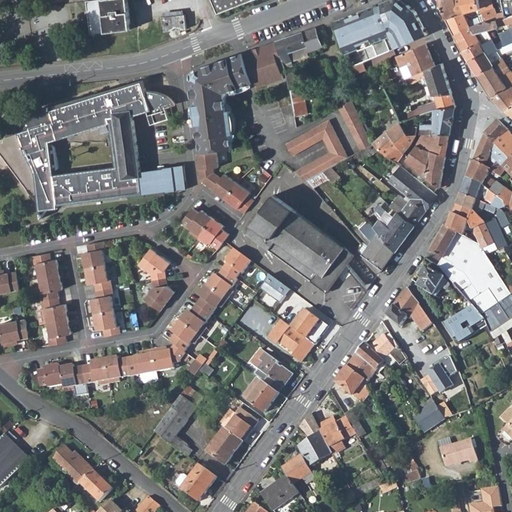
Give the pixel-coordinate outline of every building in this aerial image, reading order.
[(132,29),(127,0),(98,0),(97,0),(94,1),(98,33),(104,32),(106,32),(132,29)] [(213,0),(219,13),(253,0),(213,0)] [(335,21),(345,50),(371,39),(378,56),(428,35),(416,11),(401,0),(389,0),(381,3),(382,5),(376,7),(375,6),(335,21)] [(441,0),(446,17),(462,13),(457,0),(441,0)] [(457,0),(462,13),(464,12),(476,9),(480,7),(481,12),(493,8),(490,0),(480,2),(479,0),(457,0)] [(94,1),(87,2),(91,34),(98,33),(94,1)] [(510,3),(502,5),(503,12),(504,19),(511,16),(511,12),(511,9),(510,3)] [(493,8),(481,12),(483,15),(484,21),(485,23),(495,20),(496,21),(504,19),(503,12),(495,14),(493,8)] [(467,24),(466,22),(464,12),(462,13),(446,17),(447,20),(454,34),(468,28),(467,27),(471,26),(469,23),(467,24)] [(186,28),(185,14),(163,17),(165,31),(186,28)] [(471,26),(484,21),(483,15),(478,18),(466,22),(467,24),(469,23),(471,26)] [(511,16),(504,19),(496,21),(495,20),(485,23),(484,21),(471,26),(467,27),(468,28),(454,34),(460,45),(464,53),(469,61),(486,52),(488,56),(496,51),(497,51),(501,48),(500,46),(499,43),(495,45),(490,38),(489,35),(487,31),(511,24),(511,16)] [(322,46),(315,28),(276,41),(281,55),(285,63),(293,60),(290,52),(307,46),(309,51),(310,50),(322,46)] [(511,34),(501,39),(505,46),(511,42),(511,34)] [(271,43),(282,73),(288,71),(285,63),(281,55),(276,41),(271,43)] [(406,78),(438,65),(429,42),(397,54),(401,66),(406,78)] [(511,49),(511,42),(505,46),(501,48),(503,54),(511,49)] [(282,73),(271,43),(259,47),(260,51),(255,52),(254,49),(242,53),(254,83),(255,87),(284,77),(282,73)] [(311,54),(310,50),(309,51),(307,46),(290,52),(293,60),(311,54)] [(501,57),(497,51),(496,51),(488,56),(493,62),(501,57)] [(493,62),(488,56),(486,52),(469,61),(477,74),(477,75),(494,64),(493,62)] [(240,54),(224,59),(222,60),(217,62),(213,63),(193,70),(192,72),(191,74),(191,77),(194,104),(195,113),(200,153),(218,151),(232,149),(230,135),(234,134),(231,110),(227,110),(226,98),(231,91),(250,85),(254,83),(242,53),(240,54)] [(509,70),(505,63),(501,57),(493,62),(494,64),(477,75),(491,96),(511,83),(511,72),(511,73),(501,79),(500,76),(509,70)] [(366,69),(363,61),(360,63),(351,66),(353,73),(366,69)] [(456,104),(443,63),(438,65),(406,78),(408,83),(410,82),(421,78),(423,83),(430,80),(433,94),(435,95),(436,100),(398,113),(402,121),(421,114),(423,113),(424,113),(440,108),(455,106),(456,104)] [(299,69),(288,71),(291,87),(292,87),(295,104),(296,115),(297,116),(308,114),(299,69)] [(511,73),(509,70),(500,76),(501,79),(511,73)] [(16,129),(0,132),(0,152),(11,167),(13,166),(39,201),(40,205),(41,218),(48,208),(59,207),(59,203),(168,190),(168,191),(186,188),(183,165),(165,167),(166,169),(141,171),(134,116),(174,102),(173,100),(172,99),(170,97),(169,96),(162,92),(158,90),(154,90),(150,90),(144,90),(141,80),(119,87),(120,89),(112,91),(110,92),(101,95),(100,93),(49,109),(48,106),(33,112),(30,113),(30,114),(30,115),(31,115),(33,116),(34,121),(15,124),(16,129)] [(511,83),(491,96),(504,111),(506,110),(511,104),(511,83)] [(371,140),(353,100),(339,107),(361,150),(374,143),(373,142),(371,140)] [(421,114),(421,133),(441,133),(450,133),(455,106),(440,108),(424,113),(423,113),(421,114)] [(165,109),(146,116),(149,125),(168,118),(165,109)] [(332,152),(295,170),(307,180),(349,157),(330,120),(286,143),(292,155),(324,137),(332,152)] [(511,157),(511,135),(508,129),(499,120),(486,134),(509,160),(511,157)] [(384,132),(373,142),(374,143),(384,153),(387,155),(398,144),(404,153),(412,142),(417,135),(418,133),(418,127),(418,126),(413,126),(407,132),(401,122),(387,129),(384,132)] [(419,137),(416,145),(432,152),(446,156),(450,133),(441,133),(421,133),(419,137)] [(486,134),(475,159),(493,170),(498,161),(503,166),(509,160),(486,134)] [(378,156),(384,153),(374,143),(361,150),(358,151),(360,156),(362,160),(377,152),(378,156)] [(398,163),(404,153),(398,144),(387,155),(388,156),(390,157),(393,160),(398,163)] [(432,152),(416,145),(406,160),(425,176),(441,187),(446,156),(432,152)] [(200,153),(196,153),(200,180),(205,183),(214,172),(214,167),(218,167),(220,167),(219,162),(218,151),(200,153)] [(511,175),(511,157),(509,160),(503,166),(506,170),(511,175)] [(500,177),(506,170),(503,166),(498,161),(493,170),(475,159),(467,178),(484,184),(489,177),(492,173),(495,175),(496,173),(500,177)] [(402,191),(412,199),(426,210),(437,195),(398,163),(393,160),(382,174),(387,178),(389,177),(390,178),(389,180),(402,191)] [(11,167),(40,205),(39,201),(13,166),(11,167)] [(223,178),(214,172),(205,183),(212,188),(226,198),(238,182),(226,174),(223,178)] [(497,183),(489,177),(484,184),(485,184),(491,189),(492,190),(504,200),(506,206),(510,206),(511,208),(511,209),(511,192),(500,184),(499,185),(497,183)] [(483,190),(485,184),(484,184),(467,178),(462,193),(477,198),(480,189),(483,190)] [(249,195),(251,192),(238,182),(226,198),(246,213),(255,199),(249,195)] [(504,206),(506,206),(504,200),(492,190),(491,189),(485,202),(486,202),(496,207),(498,204),(501,205),(504,206)] [(479,209),(481,200),(477,198),(462,193),(457,205),(472,210),(475,212),(479,209)] [(274,194),(246,231),(327,291),(353,256),(345,246),(297,210),(274,194)] [(406,199),(400,206),(404,209),(411,200),(409,198),(407,200),(406,199)] [(400,206),(394,201),(391,205),(391,206),(398,212),(415,225),(426,210),(412,199),(411,200),(404,209),(400,206)] [(476,213),(484,207),(486,202),(485,202),(481,200),(479,209),(475,212),(476,213)] [(495,213),(498,208),(496,207),(486,202),(484,207),(495,213)] [(487,248),(496,243),(486,222),(476,213),(475,212),(472,210),(457,205),(454,213),(470,220),(479,243),(485,253),(488,251),(487,248)] [(205,213),(194,206),(183,222),(193,229),(191,233),(198,238),(214,216),(207,210),(205,213)] [(503,228),(510,224),(510,223),(509,221),(508,221),(506,215),(505,213),(504,211),(499,208),(497,215),(503,228)] [(387,209),(373,226),(379,233),(396,251),(415,225),(398,212),(396,216),(387,209)] [(468,226),(470,220),(454,213),(450,227),(465,235),(468,226)] [(223,222),(214,216),(198,238),(202,241),(207,245),(209,241),(219,249),(225,241),(231,233),(221,225),(223,222)] [(495,218),(486,222),(496,243),(499,250),(504,247),(508,246),(495,218)] [(472,237),(471,239),(479,243),(470,220),(468,226),(472,237)] [(491,334),(511,320),(511,294),(511,295),(507,287),(487,256),(485,253),(479,243),(471,239),(465,235),(450,227),(446,225),(432,251),(444,258),(454,263),(453,266),(467,274),(479,293),(469,300),(485,318),(485,319),(491,333),(491,334)] [(370,245),(364,253),(364,254),(383,268),(396,251),(379,233),(370,245)] [(365,241),(362,244),(358,249),(364,253),(370,245),(365,241)] [(105,248),(104,242),(87,245),(88,251),(83,252),(87,268),(106,265),(103,248),(105,248)] [(487,256),(499,250),(496,243),(487,248),(488,251),(485,253),(487,256)] [(172,262),(151,246),(139,262),(153,274),(154,281),(169,279),(167,271),(172,262)] [(229,262),(225,268),(239,278),(243,272),(245,274),(254,262),(236,249),(227,260),(229,262)] [(51,253),(33,256),(34,262),(37,262),(40,278),(61,275),(58,258),(52,259),(51,253)] [(444,258),(439,266),(441,267),(459,288),(469,300),(479,293),(467,274),(453,266),(454,263),(444,258)] [(109,280),(106,265),(87,268),(90,284),(94,283),(96,291),(113,288),(112,280),(109,280)] [(446,276),(427,266),(420,276),(423,278),(419,285),(435,294),(436,292),(441,285),(445,277),(446,276)] [(239,278),(225,268),(219,276),(216,274),(209,284),(230,300),(236,292),(234,290),(241,280),(239,278)] [(5,274),(4,269),(0,269),(0,294),(21,290),(17,272),(5,274)] [(296,302),(301,296),(271,274),(261,288),(280,302),(286,295),(296,302)] [(64,288),(61,275),(40,278),(43,292),(40,293),(42,301),(59,298),(57,290),(64,288)] [(452,284),(445,277),(441,285),(443,286),(447,289),(449,288),(452,284)] [(170,286),(169,279),(154,281),(155,288),(147,299),(163,311),(178,291),(170,286)] [(230,300),(209,284),(200,296),(202,298),(198,305),(214,317),(221,307),(224,309),(230,300)] [(115,294),(113,288),(96,291),(97,298),(92,299),(96,315),(115,311),(112,295),(115,294)] [(422,331),(433,324),(432,323),(430,320),(408,288),(387,315),(401,326),(404,322),(411,314),(413,316),(422,331)] [(458,336),(485,319),(485,318),(469,300),(459,288),(453,291),(465,309),(448,320),(458,336)] [(60,304),(59,298),(42,301),(43,307),(38,308),(41,324),(49,322),(69,318),(66,303),(60,304)] [(190,310),(182,321),(203,336),(208,328),(207,327),(214,317),(198,305),(192,312),(190,310)] [(118,326),(115,311),(96,315),(99,329),(103,328),(105,337),(122,334),(121,325),(118,326)] [(291,314),(286,322),(292,327),(297,319),(291,314)] [(406,325),(413,316),(411,314),(404,322),(406,325)] [(30,337),(26,318),(0,323),(5,347),(18,344),(17,339),(30,337)] [(72,333),(69,318),(49,322),(51,336),(49,337),(51,346),(67,343),(66,334),(72,333)] [(302,361),(315,344),(292,327),(286,322),(281,319),(268,336),(278,343),(279,341),(294,352),(293,354),(302,361)] [(176,334),(170,341),(176,345),(188,353),(195,343),(197,345),(203,336),(182,321),(174,333),(176,334)] [(401,363),(405,361),(408,360),(403,352),(396,341),(390,333),(390,332),(387,335),(384,333),(370,346),(386,362),(389,365),(394,370),(401,363)] [(408,334),(396,341),(403,352),(415,344),(408,334)] [(229,341),(224,337),(221,342),(225,346),(229,341)] [(380,367),(386,362),(370,346),(366,342),(348,365),(369,381),(380,367)] [(415,344),(403,352),(408,360),(420,353),(415,344)] [(166,346),(154,349),(158,373),(176,369),(175,365),(179,364),(188,353),(176,345),(173,348),(167,349),(166,346)] [(139,354),(129,356),(132,376),(133,378),(158,373),(154,349),(138,352),(139,354)] [(269,376),(265,381),(280,391),(284,386),(284,387),(295,373),(284,365),(283,366),(279,363),(281,361),(267,351),(260,359),(264,362),(259,368),(269,376)] [(120,355),(106,358),(110,383),(121,381),(120,378),(132,376),(129,356),(120,358),(120,355)] [(458,370),(449,355),(424,370),(427,375),(422,378),(432,394),(458,379),(453,372),(458,370)] [(91,363),(84,365),(88,384),(100,382),(100,385),(110,383),(106,358),(91,361),(91,363)] [(204,365),(197,360),(189,370),(196,375),(200,370),(204,365)] [(214,369),(205,363),(204,365),(200,370),(206,375),(209,377),(214,369)] [(61,366),(61,364),(46,367),(46,369),(39,371),(42,385),(49,384),(50,386),(65,383),(61,366)] [(73,364),(61,366),(65,383),(66,391),(76,389),(75,386),(88,384),(84,365),(74,366),(73,364)] [(362,401),(370,391),(366,385),(369,381),(348,365),(336,381),(343,387),(341,389),(346,393),(349,390),(362,401)] [(194,390),(206,375),(200,370),(196,375),(189,386),(194,390)] [(265,412),(280,392),(280,391),(265,381),(259,376),(245,395),(250,398),(249,399),(265,412)] [(194,390),(189,386),(184,392),(182,395),(198,406),(205,398),(194,390)] [(172,400),(176,404),(181,397),(177,394),(172,400)] [(177,436),(198,406),(182,395),(181,397),(176,404),(156,431),(171,442),(177,436)] [(433,398),(420,407),(423,411),(436,403),(433,398)] [(444,401),(438,406),(446,418),(452,414),(444,401)] [(436,403),(423,411),(415,416),(425,432),(446,418),(438,406),(436,403)] [(226,426),(244,440),(259,420),(241,407),(235,416),(229,411),(220,423),(226,426)] [(511,408),(510,409),(502,417),(509,424),(504,429),(504,432),(511,440),(511,439),(511,408)] [(353,410),(345,414),(347,418),(352,425),(360,421),(353,410)] [(310,466),(333,454),(318,426),(311,413),(301,426),(311,438),(299,446),(303,454),(310,466)] [(328,421),(318,426),(333,454),(334,455),(346,449),(342,442),(357,434),(352,425),(347,418),(336,423),(331,426),(328,421)] [(334,418),(328,421),(331,426),(336,423),(334,418)] [(1,429),(5,433),(11,427),(7,423),(1,429)] [(226,464),(244,440),(226,426),(208,450),(226,464)] [(30,459),(5,433),(0,438),(0,485),(2,487),(30,459)] [(186,443),(177,436),(171,442),(189,456),(194,450),(186,444),(186,443)] [(470,463),(479,460),(472,439),(441,449),(447,467),(470,461),(470,463)] [(414,451),(408,443),(405,445),(406,447),(410,453),(414,451)] [(52,457),(79,484),(81,482),(94,468),(83,457),(81,460),(66,444),(52,457)] [(136,444),(127,455),(127,456),(133,461),(134,461),(142,449),(136,444)] [(411,464),(415,461),(410,453),(406,447),(402,450),(411,464)] [(308,484),(316,478),(310,466),(303,454),(284,467),(295,483),(304,478),(308,484)] [(200,500),(218,477),(200,463),(189,477),(182,487),(200,500)] [(400,471),(402,477),(414,471),(420,468),(416,463),(400,471)] [(114,488),(94,468),(81,482),(101,501),(114,488)] [(178,483),(182,487),(189,477),(185,474),(182,475),(177,480),(178,483)] [(275,510),(300,493),(289,476),(263,494),(275,510)] [(383,476),(352,490),(356,497),(357,496),(378,487),(387,483),(383,476)] [(394,489),(391,481),(387,483),(378,487),(382,494),(394,489)] [(472,504),(472,511),(495,511),(495,507),(503,505),(500,486),(484,489),(486,502),(472,504)] [(155,511),(162,505),(150,495),(148,497),(137,509),(140,511),(155,511)] [(125,511),(112,500),(100,511),(125,511)] [(269,511),(256,501),(247,511),(269,511)]
